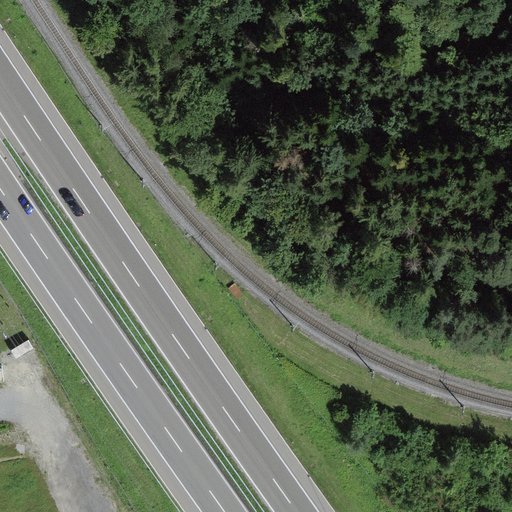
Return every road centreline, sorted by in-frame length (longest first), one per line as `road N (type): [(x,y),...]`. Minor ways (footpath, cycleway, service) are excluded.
road 1 (motorway): [(299,511),(0,77)]
road 2 (motorway): [(0,188),(224,511)]
road 3 (unknown): [(0,389),(55,438),(105,511)]
